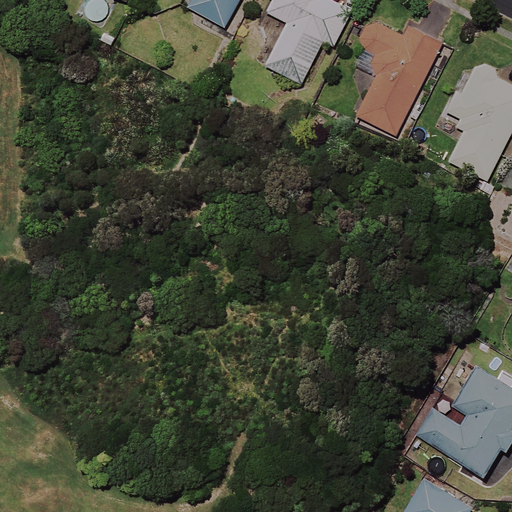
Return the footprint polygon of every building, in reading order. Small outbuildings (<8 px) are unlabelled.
[(242,0),(195,0),(191,9),(229,27),(242,0)] [(277,0),(271,14),(289,23),(268,67),(306,85),(326,42),(337,47),(353,11),(329,0),(277,0)] [(406,39),(374,23),(362,47),(381,56),(373,74),(379,77),(359,117),(399,137),(445,43),(412,26),(406,39)] [(511,134),(511,85),(479,69),(465,96),(460,93),(450,112),(464,119),(459,128),(467,132),(451,162),(488,181),(511,134)] [(511,387),(479,368),(449,418),(435,409),(419,435),(489,477),(502,455),(506,457),(511,447),(511,387)] [(483,511),(425,480),(407,511),(483,511)]
